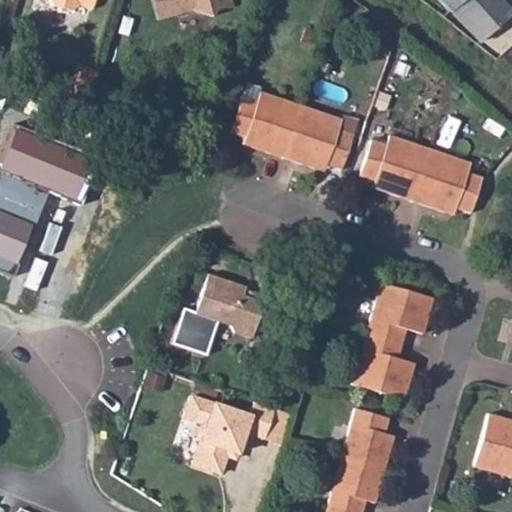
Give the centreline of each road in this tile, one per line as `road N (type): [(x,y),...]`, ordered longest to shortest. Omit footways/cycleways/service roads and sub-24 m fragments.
road 1 (residential): [(406,511),(467,296),(450,269),(262,209)]
road 2 (residential): [(0,332),(57,371),(70,416),(74,485),(101,511)]
